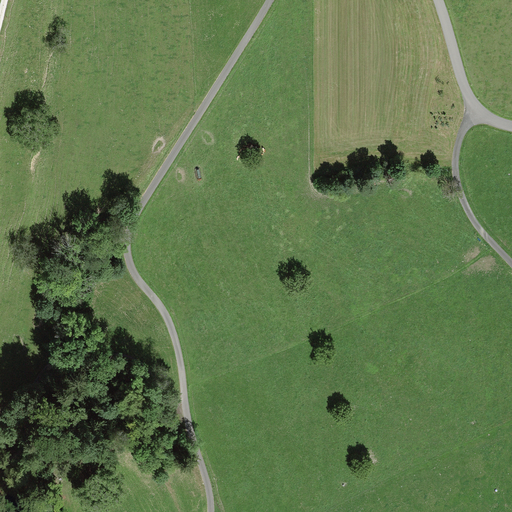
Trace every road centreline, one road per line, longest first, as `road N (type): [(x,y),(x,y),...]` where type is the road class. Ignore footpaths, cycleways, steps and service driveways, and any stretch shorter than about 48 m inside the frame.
road 1 (unclassified): [(268,0),(137,208),(125,250),(171,329),(208,511)]
road 2 (unclassified): [(474,111),(455,152),(454,179),(487,241),(511,263)]
